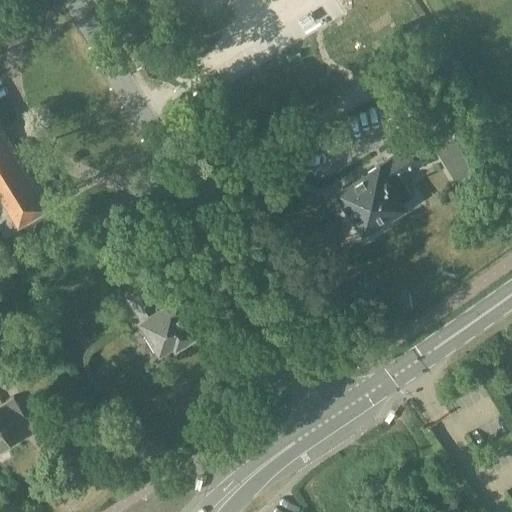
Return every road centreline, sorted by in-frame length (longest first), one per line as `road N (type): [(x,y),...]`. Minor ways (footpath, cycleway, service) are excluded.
road 1 (residential): [(151,185),(78,171),(29,127),(13,66),(33,0)]
road 2 (tertiary): [(330,418),(511,294)]
road 3 (residential): [(289,348),(177,172)]
road 4 (residential): [(145,117),(304,21)]
road 5 (residential): [(0,267),(151,185)]
road 6 (residential): [(145,117),(85,18),(63,0)]
road 7 (tertiary): [(220,504),(330,418)]
